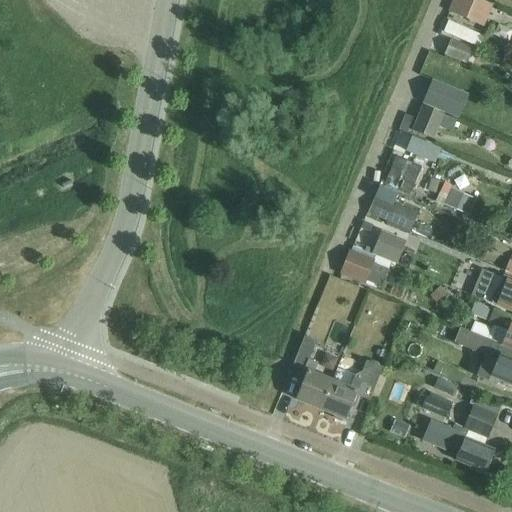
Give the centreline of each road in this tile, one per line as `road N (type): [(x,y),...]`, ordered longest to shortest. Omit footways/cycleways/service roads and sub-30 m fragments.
road 1 (residential): [(63,371),(425,511)]
road 2 (residential): [(63,371),(123,220),(169,0)]
road 3 (residential): [(328,270),(438,0)]
